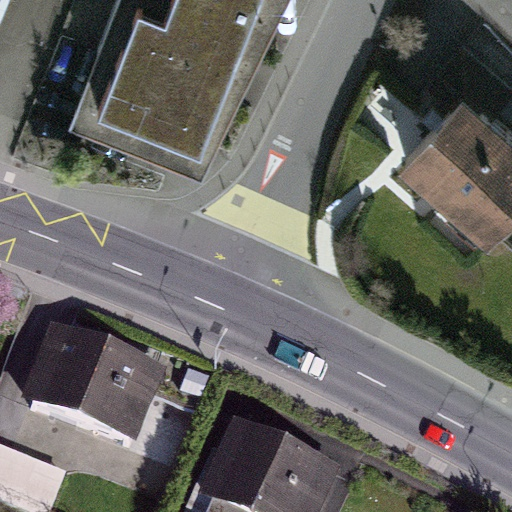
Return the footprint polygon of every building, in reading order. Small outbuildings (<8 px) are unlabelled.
[(280,0),(118,0),(76,114),(200,166),(280,0)] [(507,101),(460,60),(357,177),(476,280),(511,238),(511,155),(482,129),(507,101)] [(165,389),(42,338),(11,411),(134,462),(165,389)] [(324,511),(335,485),(224,441),(196,511),(324,511)] [(18,511),(32,476),(0,464),(0,509),(7,511),(18,511)]
